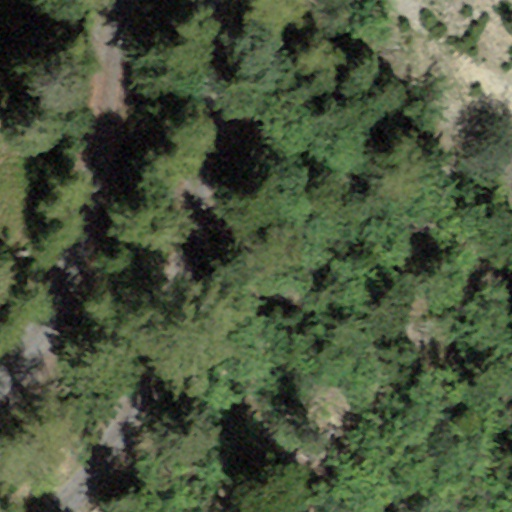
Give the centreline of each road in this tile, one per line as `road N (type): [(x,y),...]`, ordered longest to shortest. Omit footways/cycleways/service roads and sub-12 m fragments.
road 1 (unclassified): [(193,0),(183,172),(128,394),(103,442),(35,511)]
road 2 (unclassified): [(0,366),(41,301),(75,122),(111,0)]
